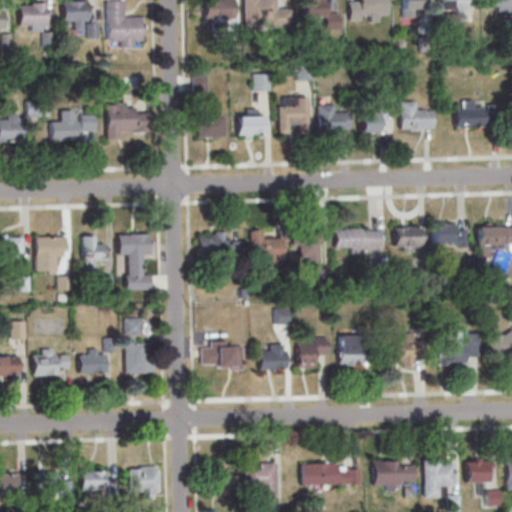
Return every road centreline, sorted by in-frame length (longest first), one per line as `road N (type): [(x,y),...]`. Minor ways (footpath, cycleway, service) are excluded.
road 1 (residential): [(511,175),(0,190)]
road 2 (residential): [(511,410),(0,423)]
road 3 (residential): [(180,511),(168,0)]
